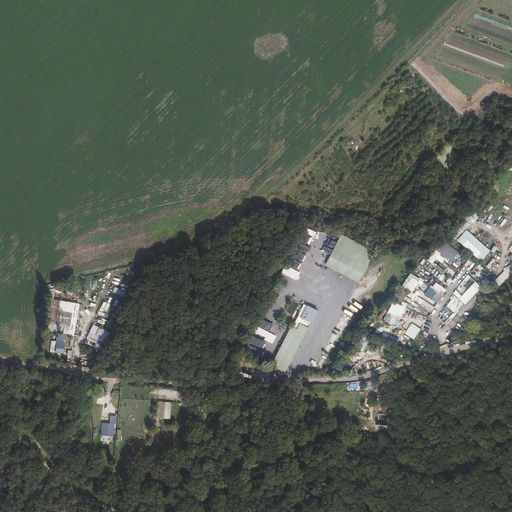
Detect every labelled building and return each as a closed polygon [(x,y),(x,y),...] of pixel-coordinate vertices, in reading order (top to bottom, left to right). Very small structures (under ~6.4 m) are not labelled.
[(490,251),(467,231),(457,241),(481,262),(490,251)] [(438,253),(451,263),(458,253),(445,243),(438,253)] [(325,265),(359,282),(366,268),(332,251),(325,265)] [(436,255),(434,259),(442,263),(444,259),(436,255)] [(511,273),(511,263),(496,281),(501,286),(511,273)] [(444,283),(448,286),(452,281),(448,278),(444,283)] [(434,283),(425,297),(437,304),(446,290),(434,283)] [(308,308),(303,319),(304,320),(312,324),(313,325),(319,314),(308,308)] [(304,320),(278,370),(287,374),(312,324),(304,320)] [(56,343),(56,354),(63,354),(63,346),(65,346),(65,343),(56,343)] [(164,408),(164,402),(158,401),(156,402),(154,419),(162,420),(163,417),(164,409),(164,408)] [(102,422),(101,434),(102,436),(106,437),(108,438),(111,437),(113,435),(113,432),(114,433),(114,426),(115,423),(112,422),(113,416),(110,415),(109,421),(110,421),(110,422),(102,422)] [(339,417),(335,427),(342,430),(346,419),(339,417)] [(376,429),(386,430),(387,422),(377,420),(376,429)] [(356,428),(353,436),(357,438),(361,430),(356,428)] [(359,438),(369,442),(371,437),(363,433),(362,436),(361,435),(359,438)] [(387,446),(391,441),(387,438),(386,440),(380,435),(378,438),(387,446)]
